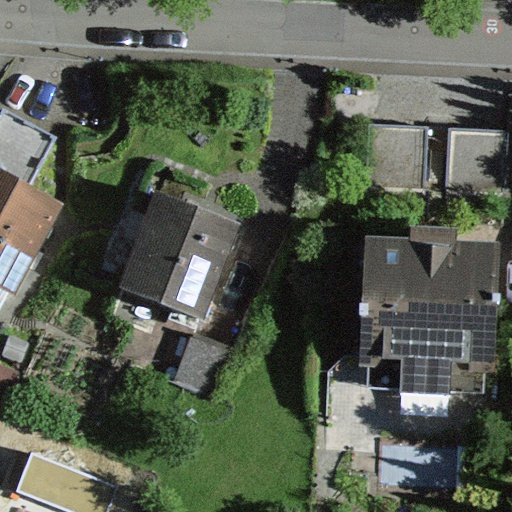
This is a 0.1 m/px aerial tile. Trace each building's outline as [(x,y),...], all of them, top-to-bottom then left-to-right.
[(4,109),(0,116),(0,175),(28,191),(57,137),(4,109)] [(430,128),(370,126),(368,202),(428,204),(430,128)] [(509,131),(450,128),(447,188),(506,191),(509,131)] [(0,285),(11,291),(57,206),(28,191),(0,175),(0,285)] [(240,226),(160,195),(123,289),(202,321),(240,226)] [(413,249),(368,247),(362,357),(405,359),(404,376),(450,378),(451,361),(494,363),(499,253),(453,251),(453,245),(414,244),(413,249)] [(235,349),(198,335),(179,383),(217,397),(235,349)] [(73,511),(0,484),(0,511),(73,511)]
